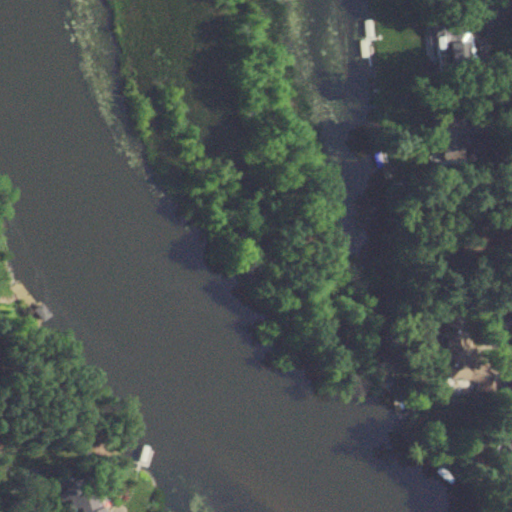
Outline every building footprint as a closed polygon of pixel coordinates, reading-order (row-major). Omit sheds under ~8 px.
[(435,72),(466,72),(466,41),(435,41),(435,72)] [(460,131),(432,131),(432,162),(460,162),(460,131)] [(439,311),(437,320),(438,325),(436,336),(437,340),(434,352),(441,377),(455,381),(459,380),(468,382),(470,390),(491,395),(497,367),(467,361),(454,307),(439,311)] [(511,420),(501,420),(501,458),(511,458),(511,420)] [(56,501),(63,499),(66,508),(73,506),(74,511),(98,511),(90,482),(77,485),(75,475),(50,481),(56,501)]
